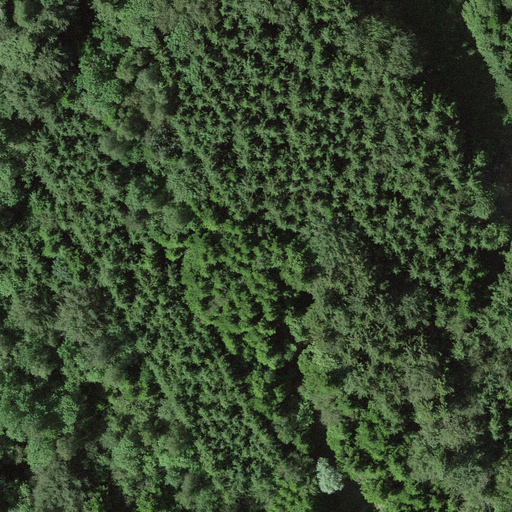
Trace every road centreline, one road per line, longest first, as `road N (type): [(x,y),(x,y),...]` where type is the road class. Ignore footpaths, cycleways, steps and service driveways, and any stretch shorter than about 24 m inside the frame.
road 1 (track): [(367,511),(436,422),(511,183)]
road 2 (track): [(78,0),(64,59),(0,202)]
